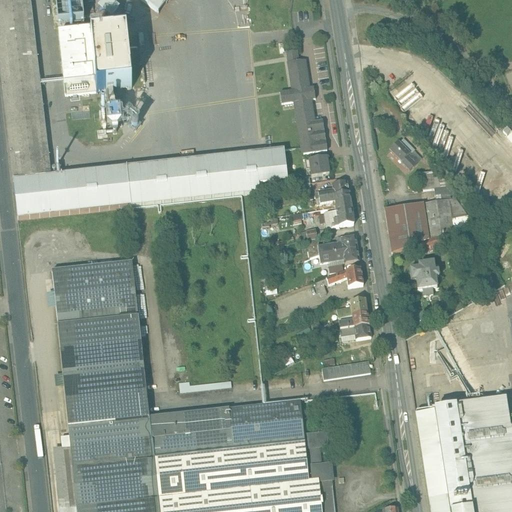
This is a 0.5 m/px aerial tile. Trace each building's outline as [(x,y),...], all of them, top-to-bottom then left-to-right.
[(284,152),(51,177),(29,0),(8,0),(0,1),(0,68),(13,180),(18,221),(259,195),(258,186),(287,183),(284,152)] [(81,0),(55,0),(58,25),(84,22),(81,0)] [(112,0),(108,0),(102,9),(115,20),(124,9),(112,0)] [(141,0),(158,14),(169,0),(141,0)] [(59,35),(65,96),(97,93),(91,41),(90,32),(59,35)] [(126,37),(91,41),(97,93),(132,89),(126,37)] [(308,90),(303,62),(299,63),(297,52),(286,54),(288,65),(289,65),(294,93),(280,95),(282,106),(295,103),(303,156),(327,152),(322,123),(313,124),(309,101),(315,100),(314,89),(308,90)] [(398,143),(390,152),(395,157),(393,159),(396,163),(399,161),(401,163),(407,157),(409,155),(405,150),(407,148),(405,146),(403,148),(398,143)] [(416,166),(407,157),(401,163),(410,172),(416,166)] [(327,159),(309,162),(311,178),(329,176),(327,159)] [(437,172),(420,175),(423,192),(434,190),(446,188),(437,172)] [(309,178),(297,180),(298,188),(299,187),(310,186),(309,178)] [(347,184),(332,186),(333,191),(315,194),(316,200),(349,195),(347,184)] [(409,193),(422,191),(421,184),(408,186),(409,193)] [(310,186),(299,187),(300,194),(303,194),(305,193),(311,192),(310,186)] [(446,188),(434,190),(436,203),(451,201),(450,192),(446,188)] [(311,192),(305,193),(303,194),(304,202),(313,201),(311,192)] [(349,195),(316,200),(317,207),(335,204),(336,209),(350,206),(349,195)] [(473,225),(456,200),(448,202),(452,233),(473,226),(473,225)] [(448,202),(424,205),(429,242),(442,237),(452,233),(448,202)] [(424,205),(385,211),(392,256),(419,246),(429,242),(424,205)] [(336,213),(338,229),(354,226),(350,206),(336,209),(336,213)] [(338,229),(336,213),(330,214),(330,216),(324,217),(326,230),(338,229)] [(304,220),(303,214),(289,217),(290,222),(291,222),(292,228),(301,226),(300,221),(304,220)] [(316,232),(306,234),(307,242),(317,241),(316,232)] [(429,242),(419,246),(423,255),(446,247),(442,237),(429,242)] [(356,238),(340,241),(341,245),(342,253),(357,251),(358,251),(356,238)] [(341,245),(319,249),(317,241),(307,242),(306,242),(309,261),(319,257),(342,253),(341,245)] [(342,253),(319,257),(320,265),(344,261),(344,265),(359,263),(357,251),(342,253)] [(132,264),(52,272),(57,327),(76,511),(334,511),(332,488),(319,489),(318,482),(308,483),(304,445),(303,445),(303,437),(299,403),(149,420),(138,319),(132,264)] [(432,290),(437,290),(437,289),(435,280),(439,279),(438,273),(437,273),(437,270),(434,270),(433,264),(418,266),(419,270),(410,271),(411,283),(416,282),(418,292),(423,292),(424,298),(431,297),(433,297),(432,290)] [(360,271),(345,273),(326,281),(328,285),(328,287),(347,280),(348,289),(363,287),(360,271)] [(326,281),(316,284),(321,297),(326,295),(323,287),(328,285),(326,281)] [(432,290),(433,297),(441,296),(440,289),(437,289),(437,290),(432,290)] [(433,297),(431,297),(432,308),(443,307),(441,296),(433,297)] [(412,301),(403,302),(405,321),(414,320),(412,301)] [(365,302),(350,304),(351,309),(334,313),(335,315),(337,315),(338,320),(346,318),(352,317),(353,317),(367,314),(365,302)] [(353,317),(352,317),(353,323),(339,325),(340,331),(354,330),(354,329),(369,326),(367,314),(353,317)] [(354,329),(354,330),(340,331),(341,338),(352,336),(353,334),(355,333),(356,341),(371,339),(369,326),(354,329)] [(335,333),(326,336),(331,346),(337,342),(335,333)] [(199,381),(178,383),(179,388),(178,388),(179,395),(231,389),(231,383),(200,386),(199,381)] [(506,401),(416,415),(430,511),(511,511),(511,441),(510,429),(506,401)] [(326,434),(318,435),(303,437),(303,445),(304,445),(308,483),(318,482),(331,481),(330,467),(329,465),(323,466),(323,468),(321,468),(319,449),(327,448),(326,434)]
